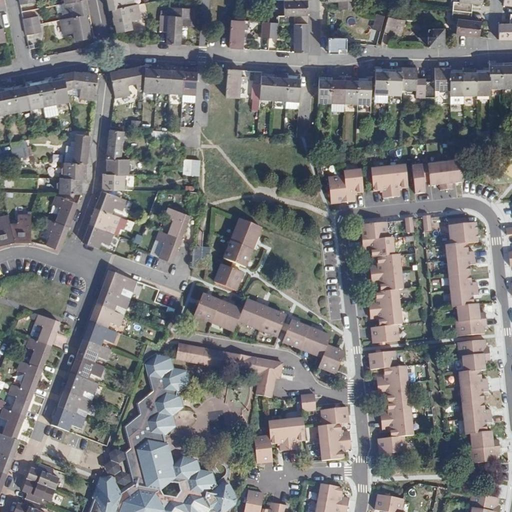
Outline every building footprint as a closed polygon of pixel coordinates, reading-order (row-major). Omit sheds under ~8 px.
[(85,14),(89,14),(87,4),(86,0),(77,0),(64,3),(62,3),(64,10),(62,11),(64,18),(85,14)] [(106,0),(107,1),(109,9),(113,9),(134,4),(133,0),(106,0)] [(278,23),(294,24),(294,15),(308,15),(307,0),(286,0),(285,0),(284,0),(284,15),(278,15),(278,22),(278,23)] [(351,0),(327,0),(327,1),(338,1),(338,9),(356,9),(356,0),(351,0)] [(453,1),(453,10),(471,12),(472,3),(483,3),(482,0),(458,0),(459,2),(453,1)] [(62,3),(55,5),(57,12),(62,11),(64,10),(62,3)] [(134,4),(113,9),(116,23),(118,32),(132,29),(130,21),(140,19),(137,4),(134,4)] [(167,31),(166,43),(180,44),(181,25),(193,26),(195,8),(171,6),(170,15),(168,15),(167,31)] [(457,19),(455,34),(479,36),(481,22),(471,21),(471,12),(453,10),(452,18),(457,19)] [(511,13),(510,14),(509,24),(501,24),(499,23),(499,39),(511,38),(511,13)] [(64,18),(61,19),(64,34),(74,32),(75,40),(90,37),(87,23),(85,14),(64,18)] [(159,31),(167,31),(168,15),(160,14),(159,31)] [(376,14),(375,17),(372,28),(380,31),(383,15),(376,14)] [(23,18),(24,26),(40,23),(38,15),(23,18)] [(405,19),(387,16),(384,31),(401,35),(406,19),(405,19)] [(229,47),(242,48),(243,20),(238,20),(231,19),(229,47)] [(261,36),(269,37),(270,22),(261,21),(261,36)] [(270,22),(269,37),(277,38),(278,23),(278,22),(270,22)] [(40,23),(24,26),(26,34),(32,33),(41,31),(40,23)] [(294,24),(294,52),(295,52),(308,52),(308,24),(294,24)] [(443,47),(443,32),(443,28),(432,29),(428,28),(418,37),(428,46),(443,47)] [(346,37),(328,37),(328,53),(346,53),(346,42),(346,37)] [(502,88),(511,87),(511,64),(502,65),(502,88)] [(115,96),(115,97),(130,94),(128,84),(136,82),(137,89),(143,88),(145,68),(145,65),(110,72),(115,96)] [(489,88),(502,88),(502,65),(493,65),(489,65),(489,67),(489,72),(489,88)] [(416,97),(425,97),(425,82),(425,78),(417,78),(417,68),(402,67),(402,72),(401,89),(416,90),(416,97)] [(425,82),(425,97),(434,97),(434,90),(450,90),(450,72),(450,67),(434,68),(434,82),(425,82)] [(143,91),(157,92),(158,69),(149,68),(145,68),(143,88),(143,91)] [(157,92),(169,93),(171,70),(167,69),(158,69),(157,92)] [(226,97),(238,98),(239,83),(240,76),(240,70),(227,69),(226,97)] [(169,93),(183,94),(184,71),(175,70),(171,70),(169,93)] [(183,94),(196,95),(197,72),(193,71),(184,71),(183,94)] [(374,94),(388,94),(389,71),(379,71),(375,71),(374,94)] [(388,94),(401,95),(401,89),(402,72),(398,72),(389,71),(388,94)] [(73,72),(64,74),(64,79),(66,88),(72,87),(81,88),(80,95),(80,98),(94,100),(97,75),(73,72)] [(450,90),(451,95),(463,95),(463,72),(454,72),(450,72),(450,90)] [(463,72),(463,95),(476,95),(476,72),(467,72),(463,72)] [(489,95),(489,88),(489,72),(486,72),(476,72),(476,95),(489,95)] [(260,99),(273,100),(274,77),(265,76),(261,76),(261,83),(260,99)] [(273,100),(286,100),(288,78),(284,77),(274,77),(273,100)] [(286,100),(299,101),(301,79),(297,78),(288,78),(286,100)] [(66,88),(64,79),(61,79),(52,81),(56,104),(69,101),(67,94),(66,88)] [(319,79),(318,103),(331,103),(332,80),(323,79),(319,79)] [(331,103),(331,112),(344,112),(344,103),(345,80),(341,80),(332,80),(331,103)] [(344,103),(357,104),(358,81),(349,80),(345,80),(344,103)] [(56,104),(52,81),(45,82),(39,84),(43,106),(56,104)] [(358,81),(357,104),(370,104),(371,81),(368,81),(358,81)] [(252,98),(260,99),(261,83),(252,83),(251,98),(252,98)] [(33,85),(26,86),(30,109),(43,106),(39,84),(33,85)] [(30,109),(26,86),(20,87),(13,89),(18,111),(30,109)] [(72,87),(66,88),(67,94),(80,95),(81,88),(72,87)] [(5,114),(18,111),(13,89),(7,90),(0,91),(2,100),(5,114)] [(387,103),(388,94),(374,94),(374,102),(387,103)] [(259,110),(260,99),(252,98),(251,109),(259,110)] [(299,101),(286,100),(286,108),(299,109),(299,101)] [(331,112),(331,103),(318,103),(318,112),(331,112)] [(130,128),(139,129),(140,120),(131,119),(130,128)] [(107,158),(121,158),(124,131),(110,129),(108,146),(107,158)] [(151,138),(179,140),(180,132),(151,130),(151,138)] [(87,149),(89,135),(77,134),(76,142),(73,163),(86,163),(87,149)] [(10,142),(12,151),(27,148),(27,147),(26,139),(10,142)] [(64,162),(73,163),(76,142),(71,141),(70,146),(66,146),(64,162)] [(13,159),(29,155),(27,148),(12,151),(13,159)] [(125,174),(129,174),(129,159),(121,158),(107,158),(107,165),(106,174),(125,174)] [(191,174),(192,159),(185,159),(183,174),(191,174)] [(199,175),(200,160),(192,159),(191,174),(199,175)] [(452,183),(461,182),(459,161),(443,162),(446,190),(453,189),(452,183)] [(64,178),(81,178),(85,178),(85,168),(86,163),(73,163),(64,162),(64,178)] [(440,190),(446,190),(443,162),(428,164),(430,181),(430,184),(439,184),(440,190)] [(423,182),(430,181),(428,164),(412,165),(415,193),(424,192),(423,182)] [(388,166),(371,168),(373,191),(384,189),(384,194),(383,194),(383,198),(400,196),(399,193),(398,193),(398,188),(408,187),(406,165),(388,166)] [(344,175),(328,177),(331,203),(355,201),(355,197),(354,197),(353,193),(363,192),(361,169),(343,171),(344,175)] [(125,190),(125,174),(106,174),(103,174),(102,180),(102,189),(125,190)] [(60,193),(81,193),(81,185),(81,178),(64,178),(60,177),(60,193)] [(116,196),(102,190),(97,202),(95,207),(112,214),(115,207),(122,210),(126,200),(122,198),(116,196)] [(196,213),(198,191),(190,191),(189,212),(196,213)] [(74,211),(77,204),(70,201),(56,196),(53,204),(61,208),(56,221),(69,226),(74,211)] [(123,229),(127,219),(112,214),(95,207),(92,216),(89,225),(113,233),(117,235),(120,228),(123,229)] [(168,234),(181,238),(189,216),(168,207),(164,216),(173,220),(168,234)] [(10,223),(14,241),(19,241),(31,241),(31,214),(18,214),(18,223),(10,223)] [(0,244),(6,243),(14,241),(10,223),(8,215),(0,216),(0,244)] [(430,215),(423,216),(424,231),(432,230),(430,215)] [(414,232),(412,217),(405,218),(407,233),(414,232)] [(65,236),(69,226),(56,221),(47,218),(43,227),(52,230),(47,245),(60,250),(65,236)] [(261,227),(240,218),(236,228),(238,229),(233,242),(231,240),(224,258),(232,261),(239,264),(245,267),(261,227)] [(450,235),(477,232),(476,223),(465,224),(464,218),(448,219),(450,235)] [(386,222),(361,225),(363,249),(366,249),(366,247),(371,247),(372,257),(377,257),(378,267),(373,267),(373,266),(370,267),(372,283),(375,283),(375,281),(380,281),(381,291),(376,292),(377,302),(372,303),(372,302),(369,302),(370,318),(374,318),(373,317),(378,316),(379,327),(371,328),(373,343),(399,340),(397,325),(402,324),(398,289),(403,289),(399,253),(394,254),(392,237),(388,238),(386,222)] [(83,242),(98,247),(101,241),(109,244),(113,233),(89,225),(86,232),(83,242)] [(172,262),(181,238),(168,234),(159,230),(156,239),(164,243),(159,257),(172,262)] [(451,244),(467,242),(478,242),(477,232),(450,235),(451,244)] [(142,235),(136,233),(133,241),(139,243),(142,235)] [(150,254),(159,257),(164,243),(156,239),(150,254)] [(447,261),(475,258),(474,251),(468,252),(467,242),(451,244),(445,245),(447,261)] [(449,276),(470,274),(469,265),(475,264),(475,258),(447,261),(449,276)] [(239,264),(232,261),(229,267),(236,270),(239,264)] [(221,264),(214,282),(236,291),(243,273),(236,270),(229,267),(221,264)] [(105,281),(102,288),(120,294),(123,288),(133,292),(137,281),(109,271),(105,281)] [(450,292),(478,289),(477,282),(471,283),(470,274),(449,276),(450,292)] [(99,296),(96,305),(124,315),(130,298),(120,294),(102,288),(99,296)] [(457,306),(473,305),(473,295),(478,295),(478,289),(450,292),(452,307),(457,306)] [(242,310),(203,294),(199,303),(194,315),(211,323),(212,320),(225,325),(224,328),(233,331),(238,321),(247,325),(248,322),(261,327),(260,330),(277,337),(281,329),(283,322),(286,316),(247,299),(242,310)] [(172,307),(176,298),(166,295),(163,303),(172,307)] [(459,321),(486,319),(486,313),(480,313),(479,304),(473,305),(457,306),(459,321)] [(93,312),(90,322),(108,328),(111,322),(120,325),(124,315),(96,305),(93,312)] [(39,314),(30,337),(52,345),(55,335),(60,322),(39,314)] [(159,319),(157,325),(163,327),(165,322),(159,319)] [(487,325),(486,319),(459,321),(456,322),(457,336),(485,333),(484,326),(487,325)] [(331,336),(291,320),(289,325),(286,332),(282,342),(300,349),(301,346),(314,351),(313,354),(322,358),(327,345),(331,336)] [(87,330),(84,338),(101,345),(104,339),(114,342),(118,332),(108,328),(90,322),(87,330)] [(287,324),(283,322),(281,329),(284,331),(286,332),(289,325),(287,324)] [(29,364),(43,369),(47,357),(52,345),(30,337),(27,347),(35,350),(29,364)] [(81,346),(77,356),(95,363),(97,356),(107,360),(111,349),(101,345),(84,338),(81,346)] [(459,357),(462,356),(490,354),(490,347),(486,347),(486,340),(458,343),(459,357)] [(178,344),(176,359),(259,375),(256,395),(271,397),(275,378),(273,378),(276,362),(178,344)] [(345,353),(327,345),(322,358),(318,367),(336,374),(345,353)] [(405,452),(404,436),(413,435),(406,366),(397,367),(395,351),(369,354),(371,370),(384,368),(385,379),(380,379),(380,378),(377,378),(378,395),(382,394),(381,393),(386,392),(388,413),(384,413),(383,412),(380,413),(382,429),(385,429),(385,428),(390,427),(391,438),(378,439),(380,455),(405,452)] [(462,356),(464,372),(480,370),(485,370),(484,361),(490,360),(490,354),(462,356)] [(74,364),(70,373),(88,380),(91,373),(100,377),(105,366),(95,363),(77,356),(74,364)] [(208,511),(210,509),(215,507),(216,511),(225,511),(235,504),(237,497),(229,484),(223,483),(218,487),(214,484),(212,473),(199,471),(196,460),(183,458),(173,465),(168,445),(166,443),(164,435),(175,426),(172,415),(183,406),(180,396),(177,396),(177,391),(189,382),(186,371),(173,369),(170,358),(160,356),(155,356),(147,363),(154,389),(157,389),(157,392),(155,391),(139,404),(142,415),(127,426),(131,449),(126,452),(134,485),(121,493),(112,477),(101,478),(98,485),(93,497),(95,499),(90,511),(208,511)] [(26,373),(21,387),(34,392),(39,379),(43,369),(29,364),(21,361),(18,370),(26,373)] [(283,363),(276,362),(273,378),(275,378),(280,379),(283,363)] [(459,372),(460,388),(488,385),(487,378),(481,379),(480,370),(464,372),(459,372)] [(68,380),(64,390),(82,397),(85,390),(94,394),(98,383),(88,380),(70,373),(68,380)] [(17,397),(12,411),(25,416),(31,400),(34,392),(21,387),(13,384),(9,394),(17,397)] [(460,388),(462,403),(483,401),(483,392),(488,392),(488,385),(460,388)] [(58,407),(86,417),(92,400),(82,397),(64,390),(61,399),(58,407)] [(82,397),(92,400),(94,394),(85,390),(82,397)] [(314,394),(301,396),(302,411),(316,410),(314,394)] [(462,403),(463,419),(491,416),(490,410),(484,410),(483,401),(462,403)] [(82,427),(86,417),(58,407),(54,416),(51,424),(69,431),(72,424),(82,427)] [(347,407),(321,410),(323,425),(318,426),(322,461),(344,458),(343,448),(348,448),(348,449),(351,449),(349,432),(346,432),(346,433),(342,434),(340,424),(349,423),(347,407)] [(9,420),(3,434),(16,439),(22,423),(25,416),(12,411),(4,408),(1,417),(9,420)] [(465,434),(471,433),(487,432),(486,422),(491,422),(491,416),(463,419),(465,434)] [(257,463),(272,461),(271,444),(281,443),(281,448),(280,448),(281,451),(297,449),(297,446),(296,446),(295,441),(305,440),(303,418),(268,422),(270,436),(254,437),(257,463)] [(471,433),(472,449),(499,446),(499,439),(493,439),(492,431),(487,432),(471,433)] [(0,452),(13,458),(17,450),(20,441),(16,439),(3,434),(0,432),(0,452)] [(499,446),(472,449),(470,449),(471,462),(498,460),(498,453),(500,452),(499,446)] [(0,452),(0,472),(7,475),(11,466),(13,458),(0,452)] [(27,478),(56,489),(60,478),(52,475),(54,468),(39,463),(37,469),(32,467),(29,473),(27,478)] [(51,501),(56,489),(27,478),(25,484),(23,490),(28,492),(26,498),(41,503),(43,498),(51,501)] [(341,498),(343,488),(321,484),(318,501),(315,511),(346,511),(349,499),(346,498),(341,498)] [(248,491),(244,511),(285,511),(286,509),(287,509),(288,506),(271,503),(271,506),(272,506),(271,511),(261,509),(264,494),(248,491)] [(401,511),(404,499),(378,494),(375,510),(385,511),(401,511)] [(469,507),(473,508),(496,511),(499,511),(501,506),(498,506),(499,499),(472,494),(469,507)] [(44,511),(38,510),(41,503),(26,498),(23,504),(18,503),(17,506),(14,511),(44,511)]
